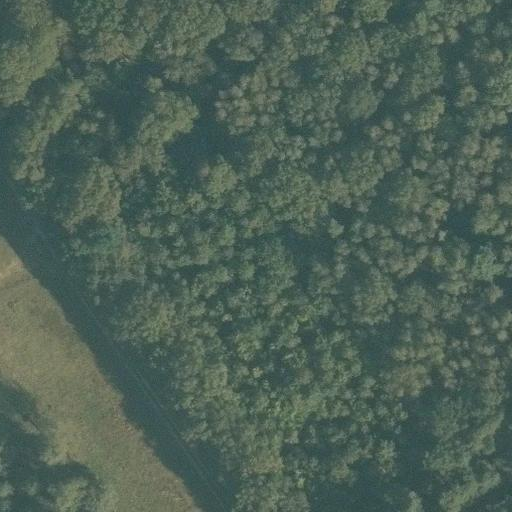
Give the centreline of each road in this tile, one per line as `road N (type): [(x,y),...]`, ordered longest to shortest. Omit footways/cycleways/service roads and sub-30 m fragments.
road 1 (track): [(50,245),(231,511)]
road 2 (track): [(298,0),(184,103)]
